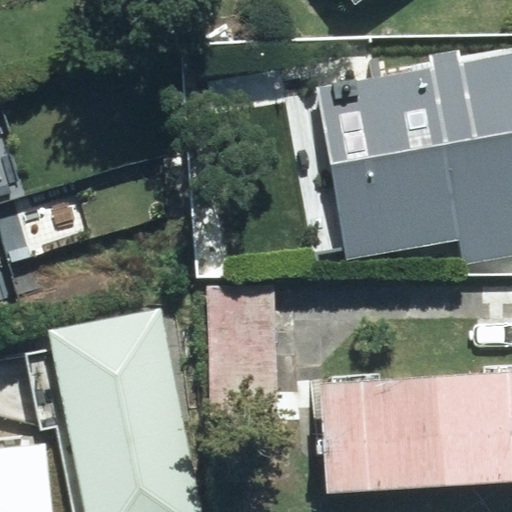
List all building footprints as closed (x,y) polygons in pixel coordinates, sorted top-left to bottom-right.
[(369,0),(336,0),(348,15),(369,0)] [(511,43),(365,79),(412,273),(452,264),(454,272),(511,257),(511,43)] [(48,332),(87,511),(205,511),(162,308),(48,332)] [(379,381),(301,385),(309,504),(511,491),(511,382),(379,390),(379,381)] [(0,448),(0,511),(41,511),(35,445),(0,448)]
